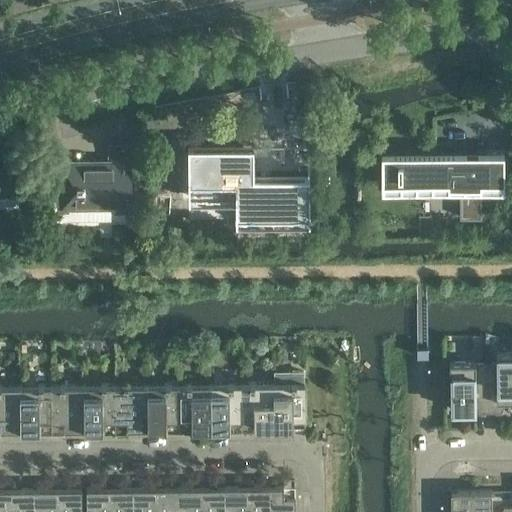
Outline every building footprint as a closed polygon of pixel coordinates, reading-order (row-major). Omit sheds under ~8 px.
[(310,219),(310,173),(254,174),(253,144),(221,144),(221,143),(221,142),(220,141),(219,140),(218,139),(217,139),(215,139),(214,139),(213,139),(212,140),(211,141),(210,144),(188,145),(189,189),(187,189),(186,190),(185,191),(184,191),(183,192),(182,194),(182,196),(182,197),(182,198),(183,199),(183,201),(184,202),(185,202),(186,203),(188,203),(189,203),(190,203),(192,203),(193,202),(194,201),(195,200),(196,199),(196,198),(196,196),(236,196),(236,220),(310,219)] [(131,210),(130,168),(135,168),(135,146),(111,146),(111,162),(62,162),(62,206),(95,206),(95,196),(112,196),(112,210),(131,210)] [(458,217),(480,217),(480,188),(504,188),(504,152),(480,152),(480,147),(478,147),(478,152),(381,152),(382,189),(458,188),(458,217)] [(487,232),(487,223),(472,222),(472,231),(487,232)] [(511,399),(511,352),(496,353),(496,364),(486,364),(486,411),(498,411),(498,399),(511,399)] [(486,411),(486,364),(475,364),(475,362),(450,362),(450,409),(475,408),(475,411),(486,411)] [(242,431),(242,382),(210,383),(211,426),(229,426),(229,431),(242,431)] [(274,425),(273,382),(242,382),(242,431),(255,431),(255,425),(274,425)] [(306,430),(306,382),(273,382),(274,425),(292,425),(292,431),(306,430)] [(147,426),(147,383),(115,384),(115,432),(128,432),(128,427),(147,426)] [(179,432),(179,383),(147,383),(147,426),(166,426),(166,432),(179,432)] [(211,426),(210,383),(179,383),(179,432),(192,432),(192,426),(211,426)] [(20,428),(20,385),(0,384),(0,433),(2,434),(2,428),(20,428)] [(52,433),(52,384),(20,385),(20,428),(39,428),(39,433),(52,433)] [(84,427),(83,384),(52,384),(52,433),(65,433),(65,427),(84,427)] [(115,432),(115,384),(83,384),(84,427),(102,427),(102,433),(115,432)] [(295,511),(295,494),(283,494),(283,484),(271,485),(271,511),(295,511)] [(202,511),(202,485),(179,486),(179,511),(202,511)] [(225,511),(225,485),(202,485),(202,511),(225,511)] [(248,511),(248,485),(225,485),(225,511),(248,511)] [(271,511),(271,485),(248,485),(248,511),(271,511)] [(110,511),(111,486),(87,486),(86,511),(110,511)] [(133,511),(133,486),(111,486),(110,511),(133,511)] [(156,511),(156,486),(133,486),(133,511),(156,511)] [(179,511),(179,486),(156,486),(156,511),(179,511)] [(0,511),(12,511),(12,487),(0,487),(0,511)] [(35,511),(35,487),(12,487),(12,511),(35,511)] [(58,511),(58,487),(35,487),(35,511),(58,511)] [(81,511),(82,491),(82,487),(58,487),(58,511),(81,511)] [(491,511),(492,490),(451,491),(451,511),(491,511)]
